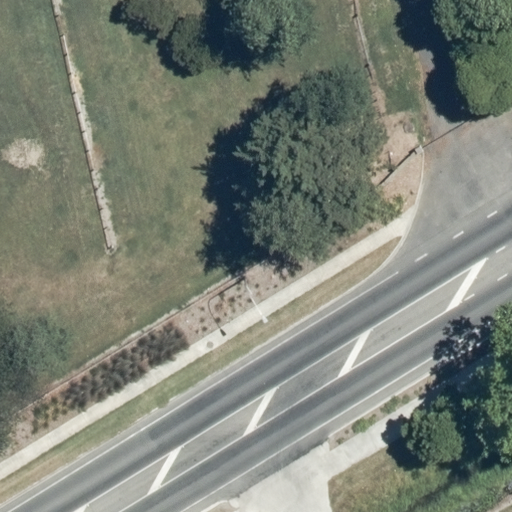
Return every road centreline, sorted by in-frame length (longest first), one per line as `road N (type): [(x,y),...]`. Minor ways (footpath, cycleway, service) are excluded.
road 1 (primary): [(33,511),(511,221)]
road 2 (primary): [(511,290),(151,511)]
